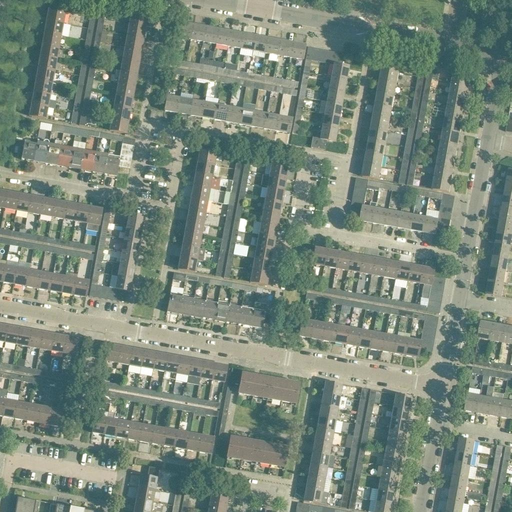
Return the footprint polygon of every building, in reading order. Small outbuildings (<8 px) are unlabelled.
[(64,0),(50,0),(48,10),(65,13),(67,1),(64,0)] [(48,10),(46,21),(63,24),(65,13),(48,10)] [(146,27),(148,15),(131,12),(129,24),(146,27)] [(46,21),(44,33),(61,36),(63,24),(46,21)] [(178,38),(190,40),(193,25),(180,23),(178,38)] [(143,39),(146,27),(129,24),(127,36),(143,39)] [(205,27),(193,25),(190,40),(202,42),(205,27)] [(218,29),(205,27),(202,42),(215,45),(218,29)] [(230,32),(218,29),(215,45),(227,47),(230,32)] [(242,34),(230,32),(227,47),(240,49),(242,34)] [(44,33),(42,45),(59,48),(61,36),(44,33)] [(255,36),(242,34),(240,49),(252,51),(255,36)] [(141,51),(143,39),(127,36),(125,48),(141,51)] [(265,54),(267,38),(255,36),(252,51),(265,54)] [(280,41),(267,38),(265,54),(277,56),(280,41)] [(292,43),(280,41),(277,56),(289,58),(292,43)] [(305,45),(292,43),(289,58),(302,61),(305,45)] [(42,45),(40,57),(56,60),(59,48),(42,45)] [(139,63),(141,51),(125,48),(123,60),(139,63)] [(319,50),(313,49),(311,61),(317,62),(319,50)] [(325,51),(319,50),(317,62),(323,63),(325,51)] [(331,52),(325,51),(323,63),(329,64),(331,52)] [(337,53),(331,52),(329,64),(333,65),(335,65),(337,53)] [(343,54),(337,53),(335,65),(341,66),(343,54)] [(40,57),(38,69),(54,72),(56,60),(40,57)] [(384,58),(382,70),(399,73),(401,61),(384,58)] [(137,75),(139,63),(123,60),(120,72),(137,75)] [(333,65),(331,77),(347,79),(349,67),(341,66),(335,65),(333,65)] [(38,69),(35,81),(52,84),(54,72),(38,69)] [(380,82),(396,85),(397,85),(403,86),(405,74),(399,73),(382,70),(380,82)] [(118,84),(135,87),(137,75),(120,72),(115,71),(113,83),(118,84)] [(469,85),(471,74),(454,71),(452,82),(469,85)] [(344,92),(347,79),(331,77),(329,89),(344,92)] [(52,84),(35,81),(33,93),(50,96),(52,84)] [(380,82),(378,94),(394,97),(396,85),(380,82)] [(450,94),(467,97),(469,85),(452,82),(450,94)] [(115,96),(132,99),(135,87),(118,84),(115,96)] [(329,89),(326,102),(342,105),(344,92),(329,89)] [(48,108),(54,109),(56,103),(49,102),(50,96),(33,93),(31,104),(48,108)] [(394,97),(378,94),(375,106),(392,109),(394,97)] [(465,109),(467,97),(450,94),(448,106),(465,109)] [(113,108),(130,111),(132,99),(115,96),(113,108)] [(179,99),(167,96),(164,111),(164,112),(177,114),(179,99)] [(177,114),(189,116),(192,101),(179,99),(177,114)] [(189,116),(201,118),(204,103),(192,101),(189,116)] [(340,117),(342,105),(326,102),(324,114),(340,117)] [(201,118),(214,121),(217,105),(204,103),(201,118)] [(48,108),(31,104),(29,117),(46,120),(48,108)] [(214,121),(226,123),(229,108),(217,105),(214,121)] [(375,106),(373,117),(390,120),(392,109),(375,106)] [(446,118),(462,121),(465,109),(448,106),(446,118)] [(111,120),(128,123),(130,111),(113,108),(111,120)] [(226,123),(239,125),(241,110),(229,108),(226,123)] [(239,125),(251,127),(254,112),(241,110),(239,125)] [(251,127),(263,130),(266,114),(254,112),(251,127)] [(266,114),(263,130),(276,132),(279,117),(266,114)] [(324,114),(322,127),(337,130),(340,117),(324,114)] [(276,132),(289,134),(292,119),(279,117),(276,132)] [(390,120),(373,117),(371,129),(388,132),(390,120)] [(460,133),(462,121),(446,118),(443,130),(460,133)] [(109,131),(126,134),(128,123),(111,120),(109,131)] [(45,130),(51,132),(52,125),(40,123),(40,127),(39,128),(45,130)] [(64,127),(52,125),(51,132),(63,134),(64,127)] [(63,134),(75,136),(76,129),(64,127),(63,134)] [(312,138),(310,148),(325,151),(326,141),(335,142),(337,130),(322,127),(319,139),(312,138)] [(87,138),(87,136),(88,132),(76,129),(75,136),(87,138)] [(371,129),(369,141),(386,144),(388,132),(371,129)] [(441,142),(458,145),(460,133),(443,130),(441,142)] [(123,143),(123,144),(134,146),(135,140),(124,138),(123,143)] [(21,160),(33,162),(37,143),(25,140),(21,160)] [(42,144),(37,143),(33,162),(45,164),(49,145),(49,144),(48,143),(48,142),(47,142),(47,141),(46,141),(45,141),(44,141),(44,142),(43,142),(43,143),(42,144)] [(49,145),(45,164),(57,167),(61,147),(61,143),(54,141),(53,146),(49,145)] [(386,144),(369,141),(367,153),(383,156),(386,144)] [(456,157),(458,145),(441,142),(439,154),(456,157)] [(133,152),(134,146),(123,144),(121,150),(133,152)] [(72,149),(61,147),(57,167),(69,169),(72,149)] [(69,169),(81,171),(84,151),(72,149),(69,169)] [(81,171),(93,173),(96,153),(84,151),(81,171)] [(214,166),(216,154),(199,151),(197,163),(214,166)] [(93,173),(104,175),(108,155),(96,153),(93,173)] [(367,153),(365,165),(381,168),(383,156),(367,153)] [(454,169),(456,157),(439,154),(437,166),(454,169)] [(117,173),(118,167),(119,161),(120,158),(108,155),(104,175),(116,177),(117,173)] [(212,178),(214,166),(197,163),(195,175),(212,178)] [(271,164),(269,176),(286,179),(288,167),(271,164)] [(381,168),(365,165),(362,177),(379,180),(381,168)] [(435,178),(451,181),(454,169),(437,166),(435,178)] [(129,176),(130,169),(118,167),(117,173),(129,176)] [(210,190),(212,178),(195,175),(193,187),(210,190)] [(284,191),(286,179),(269,176),(267,188),(284,191)] [(449,193),(451,181),(435,178),(433,190),(449,193)] [(368,181),(367,187),(367,190),(379,192),(380,189),(381,184),(368,181)] [(366,193),(367,190),(367,187),(355,185),(354,190),(366,193)] [(193,187),(191,199),(207,202),(210,190),(193,187)] [(282,203),(284,191),(267,188),(265,200),(282,203)] [(354,190),(353,196),(365,199),(366,193),(354,190)] [(4,209),(15,211),(19,195),(7,192),(4,209)] [(30,197),(19,195),(15,211),(27,213),(30,197)] [(511,195),(504,195),(502,207),(511,208),(511,195)] [(352,202),(364,205),(365,199),(353,196),(352,202)] [(27,213),(39,216),(42,199),(30,197),(27,213)] [(39,216),(44,216),(51,218),(54,201),(42,199),(39,216)] [(205,214),(207,202),(191,199),(188,210),(205,214)] [(279,214),(282,203),(265,200),(263,211),(279,214)] [(454,202),(442,200),(442,201),(441,206),(453,208),(454,202)] [(54,201),(51,218),(63,220),(66,203),(54,201)] [(352,202),(351,208),(363,210),(363,207),(364,207),(364,205),(352,202)] [(66,203),(63,220),(75,222),(78,205),(66,203)] [(86,229),(87,224),(90,208),(78,205),(75,222),(74,227),(86,229)] [(453,208),(441,206),(440,212),(452,214),(453,208)] [(362,216),(362,217),(361,222),(373,224),(376,209),(364,207),(363,207),(363,210),(362,216)] [(511,208),(502,207),(500,216),(500,219),(511,221),(511,208)] [(99,226),(102,210),(90,208),(87,224),(86,229),(86,231),(98,233),(99,226)] [(350,215),(362,217),(362,216),(363,210),(351,208),(350,215)] [(373,224),(386,227),(388,211),(376,209),(373,224)] [(188,210),(186,222),(203,225),(205,214),(188,210)] [(261,223),(277,226),(279,214),(263,211),(261,223)] [(398,229),(401,213),(388,211),(386,227),(398,229)] [(440,212),(439,216),(439,218),(451,220),(452,214),(440,212)] [(398,229),(411,231),(413,215),(401,213),(398,229)] [(129,215),(128,216),(126,227),(142,230),(144,217),(135,216),(129,215)] [(423,233),(426,217),(421,216),(413,215),(411,231),(423,233)] [(439,219),(438,219),(426,217),(423,233),(436,236),(437,231),(438,224),(439,219)] [(450,226),(451,220),(439,218),(438,219),(439,219),(438,224),(450,226)] [(511,221),(500,219),(497,232),(511,234),(511,221)] [(186,222),(184,234),(201,237),(203,225),(186,222)] [(275,238),(277,226),(261,223),(258,235),(275,238)] [(448,233),(450,226),(438,224),(437,231),(448,233)] [(139,242),(142,230),(126,227),(124,240),(139,242)] [(0,235),(11,237),(12,232),(0,229),(0,235)] [(511,234),(497,232),(495,244),(510,247),(511,237),(511,234)] [(201,237),(184,234),(182,246),(199,249),(201,237)] [(275,238),(258,235),(256,247),(273,250),(275,238)] [(137,255),(139,242),(124,240),(122,252),(137,255)] [(495,244),(493,257),(508,260),(510,247),(495,244)] [(182,246),(180,258),(197,261),(199,249),(182,246)] [(254,259),(271,262),(273,250),(256,247),(254,259)] [(326,250),(315,248),(312,265),(323,267),(326,250)] [(335,269),(338,253),(326,250),(323,267),(335,269)] [(135,267),(137,255),(122,252),(120,264),(135,267)] [(350,255),(338,253),(335,269),(347,271),(350,255)] [(362,257),(350,255),(347,271),(359,274),(362,257)] [(374,259),(362,257),(359,274),(371,276),(374,259)] [(493,257),(491,269),(506,272),(508,260),(493,257)] [(197,261),(180,258),(178,270),(194,273),(197,261)] [(254,259),(252,271),(269,274),(271,262),(254,259)] [(386,261),(374,259),(371,276),(383,278),(386,261)] [(398,263),(386,261),(383,278),(395,280),(398,263)] [(398,263),(395,280),(394,285),(406,287),(406,282),(410,265),(398,263)] [(133,280),(135,267),(120,264),(117,277),(133,280)] [(421,268),(410,265),(406,282),(418,285),(421,268)] [(2,283),(14,285),(17,269),(5,266),(2,283)] [(434,270),(421,268),(418,285),(424,286),(421,299),(428,300),(429,295),(430,289),(430,287),(431,287),(431,283),(432,277),(434,270)] [(26,287),(29,271),(17,269),(14,285),(26,287)] [(491,269),(488,282),(504,285),(506,272),(491,269)] [(26,287),(38,290),(41,273),(29,271),(26,287)] [(250,283),(266,286),(269,274),(252,271),(250,283)] [(50,292),(53,275),(41,273),(38,290),(50,292)] [(180,282),(181,279),(185,280),(186,276),(174,273),(172,281),(180,282)] [(50,292),(62,294),(65,277),(53,275),(50,292)] [(62,294),(73,296),(76,279),(65,277),(62,294)] [(115,289),(121,291),(127,292),(130,292),(133,280),(117,277),(115,289)] [(76,279),(73,296),(86,298),(89,282),(76,279)] [(488,282),(486,295),(501,297),(504,285),(488,282)] [(443,291),(444,285),(431,283),(431,287),(430,287),(430,289),(443,291)] [(89,297),(95,298),(97,286),(91,285),(89,297)] [(103,287),(97,286),(95,298),(101,299),(103,287)] [(101,299),(107,300),(109,288),(103,287),(101,299)] [(115,289),(109,288),(107,300),(113,301),(115,289)] [(113,301),(119,302),(121,291),(115,289),(113,301)] [(442,297),(443,291),(430,289),(429,295),(442,297)] [(179,315),(182,295),(170,293),(167,313),(179,315)] [(316,309),(317,302),(318,296),(306,294),(305,300),(313,301),(311,308),(316,309)] [(182,295),(179,315),(191,317),(194,297),(182,295)] [(441,303),(442,297),(429,295),(428,300),(428,301),(441,303)] [(191,317),(202,319),(206,299),(194,297),(191,317)] [(206,299),(202,319),(214,321),(218,302),(206,299)] [(440,309),(441,303),(428,301),(427,306),(440,309)] [(230,304),(218,302),(214,321),(226,324),(230,304)] [(263,324),(265,310),(266,305),(254,303),(253,308),(250,328),(262,330),(263,324)] [(226,324),(238,326),(242,306),(230,304),(226,324)] [(238,326),(250,328),(253,308),(242,306),(238,326)] [(439,315),(440,309),(427,306),(426,307),(427,308),(426,313),(439,315)] [(265,310),(263,324),(269,325),(272,311),(265,310)] [(425,315),(413,313),(412,319),(424,321),(425,315)] [(425,315),(424,321),(437,323),(438,318),(425,315)] [(299,337),(310,339),(313,322),(302,320),(299,337)] [(436,329),(437,323),(424,321),(424,322),(423,327),(436,329)] [(325,324),(313,322),(310,339),(322,341),(325,324)] [(478,339),(490,341),(493,324),(481,322),(478,339)] [(322,341),(334,343),(337,327),(325,324),(322,341)] [(505,326),(493,324),(490,341),(502,343),(505,326)] [(18,329),(6,326),(3,343),(15,345),(18,329)] [(511,327),(505,326),(502,343),(511,345),(511,327)] [(349,329),(337,327),(334,343),(346,345),(349,329)] [(423,327),(422,333),(435,335),(436,329),(423,327)] [(30,331),(18,329),(15,345),(27,347),(30,331)] [(346,345),(358,348),(361,331),(349,329),(346,345)] [(42,333),(30,331),(27,347),(39,349),(42,333)] [(373,333),(361,331),(358,348),(370,350),(373,333)] [(54,335),(42,333),(39,349),(51,352),(54,335)] [(370,350),(381,352),(384,335),(373,333),(370,350)] [(434,341),(435,335),(422,333),(421,339),(434,341)] [(66,337),(54,335),(51,352),(63,354),(66,337)] [(396,338),(384,335),(381,352),(393,354),(396,338)] [(78,339),(66,337),(63,354),(75,356),(78,339)] [(393,354),(405,356),(408,340),(396,338),(393,354)] [(421,342),(420,345),(433,347),(434,341),(421,339),(420,342),(421,342)] [(419,351),(420,345),(421,342),(420,342),(408,340),(405,356),(418,358),(419,351)] [(120,347),(108,345),(105,362),(117,364),(120,347)] [(432,353),(433,347),(420,345),(419,351),(432,353)] [(117,364),(129,366),(132,349),(120,347),(117,364)] [(143,351),(132,349),(129,366),(140,368),(143,351)] [(155,353),(143,351),(140,368),(152,370),(155,353)] [(167,356),(155,353),(152,370),(164,372),(167,356)] [(179,358),(167,356),(164,372),(176,374),(179,358)] [(1,358),(0,361),(0,369),(10,371),(11,366),(12,361),(1,358)] [(191,360),(179,358),(176,374),(188,377),(191,360)] [(203,362),(191,360),(188,377),(200,379),(203,362)] [(214,364),(203,362),(200,379),(211,381),(214,364)] [(227,366),(214,364),(211,381),(224,383),(227,366)] [(242,373),(239,387),(238,396),(239,392),(243,393),(243,395),(263,399),(263,397),(267,397),(270,378),(259,376),(259,377),(254,376),(254,375),(242,373)] [(509,375),(497,373),(496,378),(495,385),(503,386),(504,380),(508,380),(509,375)] [(283,381),(270,378),(267,397),(266,401),(267,402),(267,397),(271,398),(271,400),(291,404),(291,402),(295,402),(295,407),(299,384),(287,381),(287,382),(282,381),(283,381)] [(323,394),(340,397),(342,386),(342,385),(325,382),(323,394)] [(480,397),(477,413),(489,416),(492,399),(494,388),(488,387),(486,398),(480,397)] [(109,404),(110,398),(111,393),(100,391),(98,402),(109,404)] [(340,397),(323,394),(321,406),(338,409),(340,397)] [(395,395),(393,407),(410,410),(412,398),(395,395)] [(465,411),(477,413),(480,397),(468,395),(465,411)] [(489,416),(500,418),(503,401),(492,399),(489,416)] [(2,417),(14,419),(17,403),(5,401),(2,417)] [(511,402),(503,401),(500,418),(511,419),(511,402)] [(14,419),(26,421),(29,405),(17,403),(14,419)] [(26,421),(38,424),(41,407),(29,405),(26,421)] [(338,409),(321,406),(319,418),(335,421),(338,409)] [(41,407),(38,424),(50,426),(53,409),(41,407)] [(393,407),(391,419),(408,422),(410,410),(393,407)] [(206,410),(194,408),(193,413),(193,415),(205,417),(205,415),(206,410)] [(50,426),(62,428),(65,411),(53,409),(50,426)] [(95,417),(92,433),(104,436),(107,419),(95,417)] [(335,421),(319,418),(316,430),(333,433),(335,421)] [(104,436),(115,438),(118,421),(107,419),(104,436)] [(408,422),(391,419),(389,431),(405,434),(408,422)] [(130,423),(118,421),(115,438),(127,440),(130,423)] [(127,440),(139,442),(142,425),(130,423),(127,440)] [(154,427),(142,425),(139,442),(151,444),(154,427)] [(151,444),(163,446),(166,430),(154,427),(151,444)] [(178,432),(166,430),(163,446),(175,448),(178,432)] [(333,433),(316,430),(314,442),(331,445),(333,433)] [(389,431),(387,443),(403,446),(405,434),(389,431)] [(175,448),(187,451),(190,434),(178,432),(175,448)] [(201,436),(190,434),(187,451),(198,453),(201,436)] [(198,453),(211,455),(214,438),(201,436),(198,453)] [(344,447),(351,449),(356,450),(358,438),(353,437),(347,436),(344,447)] [(230,437),(229,444),(226,460),(227,460),(228,456),(232,457),(231,459),(251,462),(252,460),(255,461),(258,442),(230,437)] [(475,442),(460,439),(457,452),(473,454),(475,442)] [(258,442),(255,461),(255,465),(256,461),(260,462),(259,464),(279,467),(280,465),(284,466),(283,470),(284,470),(288,447),(276,445),(275,446),(271,445),(271,444),(258,442)] [(331,445),(314,442),(312,454),(329,457),(331,445)] [(403,446),(387,443),(384,455),(401,458),(403,446)] [(457,452),(455,464),(470,467),(473,454),(457,452)] [(312,454),(310,466),(327,469),(333,470),(335,458),(329,457),(312,454)] [(399,470),(401,458),(384,455),(382,467),(399,470)] [(455,464),(453,477),(468,480),(470,467),(455,464)] [(327,469),(310,466),(308,478),(325,481),(327,469)] [(382,467),(380,478),(397,481),(399,470),(382,467)] [(149,468),(147,477),(140,476),(138,488),(155,491),(157,479),(159,469),(149,468)] [(466,492),(468,480),(453,477),(451,489),(466,492)] [(325,481),(308,478),(306,489),(322,492),(325,481)] [(380,478),(378,490),(395,493),(397,481),(380,478)] [(138,488),(136,500),(153,503),(155,491),(138,488)] [(227,504),(229,492),(212,489),(210,501),(227,504)] [(306,489),(303,502),(326,506),(326,505),(328,494),(322,492),(306,489)] [(451,489),(448,502),(464,505),(465,497),(466,492),(451,489)] [(376,502),(392,505),(395,493),(378,490),(376,502)] [(466,492),(465,497),(468,498),(467,500),(481,502),(483,495),(468,493),(466,492)] [(15,510),(15,511),(23,511),(37,511),(39,502),(23,499),(21,499),(17,498),(15,510)] [(136,500),(134,511),(135,511),(150,511),(153,503),(136,500)] [(210,501),(207,511),(225,511),(227,504),(210,501)] [(391,511),(392,505),(376,502),(373,511),(391,511)] [(464,505),(448,502),(446,511),(462,511),(464,505)]
